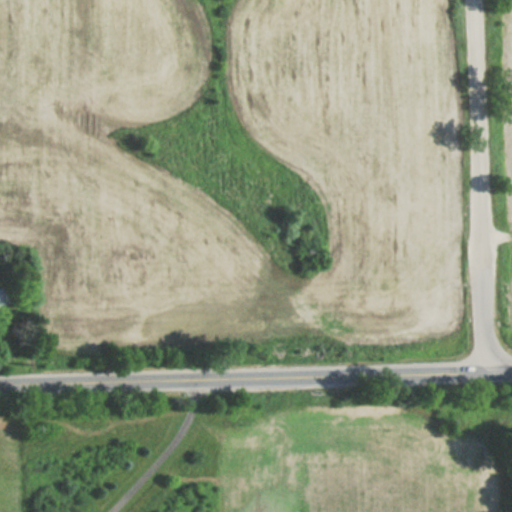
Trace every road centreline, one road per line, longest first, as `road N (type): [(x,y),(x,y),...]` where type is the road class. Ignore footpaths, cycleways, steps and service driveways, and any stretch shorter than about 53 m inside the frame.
road 1 (tertiary): [(511,371),(0,385)]
road 2 (residential): [(487,372),(474,0)]
